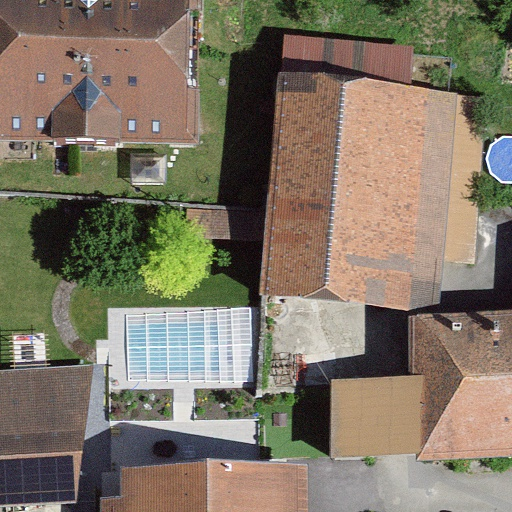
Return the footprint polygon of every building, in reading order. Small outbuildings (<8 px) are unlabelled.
[(0,0),(0,128),(197,127),(196,0),(0,0)] [(487,93),(277,78),(262,295),(437,307),(441,251),(476,254),(487,93)] [(411,377),(335,382),(334,462),(511,454),(511,310),(411,317),(411,377)] [(96,365),(0,371),(0,507),(76,502),(96,365)] [(309,511),(309,462),(119,467),(121,496),(102,497),(102,511),(309,511)]
